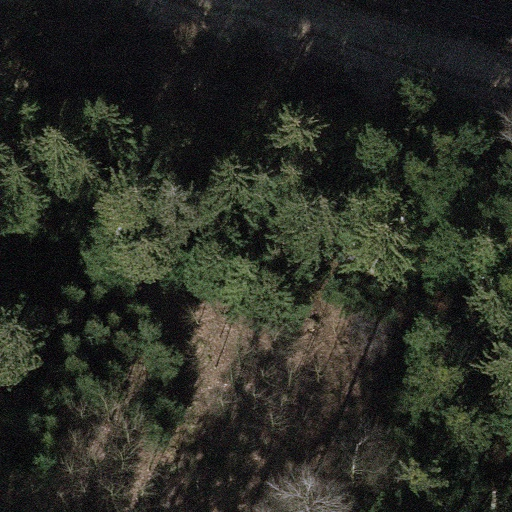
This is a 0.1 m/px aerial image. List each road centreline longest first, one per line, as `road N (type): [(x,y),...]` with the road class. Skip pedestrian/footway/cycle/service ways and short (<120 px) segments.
road 1 (track): [(176,511),(197,451),(199,415),(160,292),(95,184),(0,82)]
road 2 (track): [(511,105),(107,0)]
